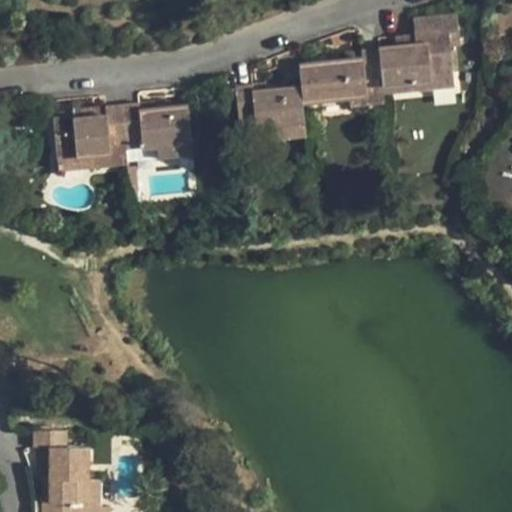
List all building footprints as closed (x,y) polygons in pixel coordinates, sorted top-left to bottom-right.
[(398,45),(381,47),(385,93),(457,86),(451,32),(461,30),(459,13),(415,18),(417,34),(397,37),(398,45)] [(364,56),(301,63),(303,84),(304,102),(349,97),(385,93),(381,47),(364,48),(364,56)] [(268,80),(253,81),(253,89),(269,88),(268,80)] [(253,81),(237,83),(241,129),(256,128),(256,131),(269,128),(306,125),(304,102),(303,84),(269,88),(253,89),(253,81)] [(385,93),(349,97),(350,106),(387,103),(385,93)] [(155,99),(140,101),(141,109),(156,107),(155,99)] [(140,101),(124,103),(127,137),(128,146),(143,145),(143,148),(159,146),(194,142),(190,104),(156,107),(141,109),(140,101)] [(27,103),(3,106),(5,121),(28,119),(27,103)] [(109,104),(85,107),(86,117),(73,119),(73,115),(54,117),(59,158),(98,155),(113,153),(111,138),(127,137),(124,103),(109,104)] [(85,107),(73,108),(73,115),(73,119),(86,117),(85,107)] [(308,135),(306,125),(269,128),(270,139),(308,135)] [(194,142),(159,146),(160,157),(195,154),(194,142)] [(98,155),(59,158),(60,170),(99,167),(98,155)] [(69,430),(34,429),(34,446),(51,446),(51,476),(50,496),(43,496),(35,495),(36,500),(36,510),(36,511),(89,511),(89,478),(90,446),(69,446),(69,430)] [(50,496),(51,476),(43,476),(43,496),(50,496)] [(102,511),(103,478),(89,478),(89,511),(102,511)]
